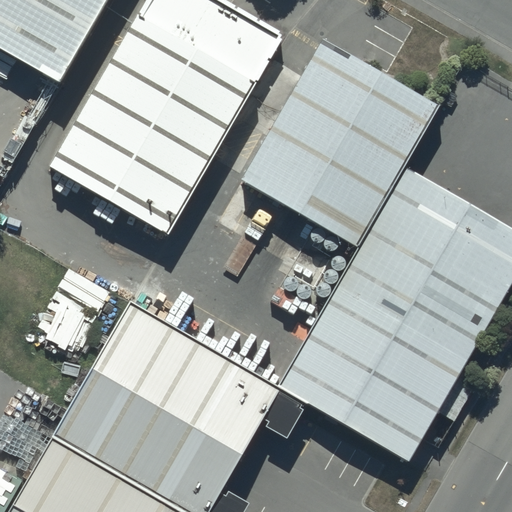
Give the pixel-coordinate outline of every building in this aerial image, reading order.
[(72,0),(0,0),(0,38),(38,60),(72,0)] [(282,37),(219,0),(145,0),(49,164),(167,232),(282,37)] [(349,230),(398,146),(432,88),(318,22),(235,164),(349,230)] [(511,254),(511,212),(398,146),(268,367),(401,445),(511,254)] [(112,282),(36,411),(188,499),(263,370),(112,282)] [(206,511),(207,511),(36,411),(0,473),(0,511),(206,511)] [(0,432),(0,469),(23,430),(7,421),(0,432)]
